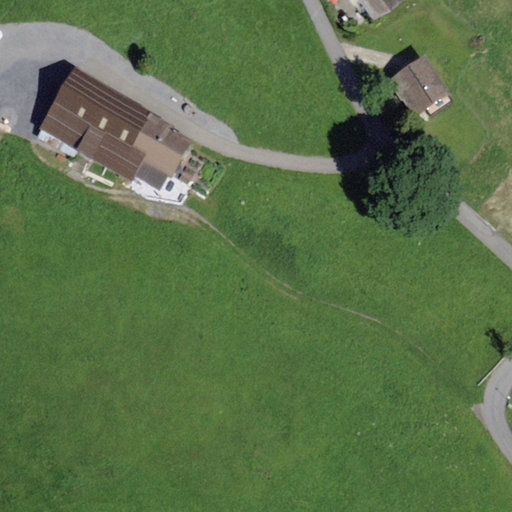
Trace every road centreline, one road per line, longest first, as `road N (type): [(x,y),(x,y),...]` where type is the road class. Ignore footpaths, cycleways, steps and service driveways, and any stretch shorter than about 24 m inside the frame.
road 1 (track): [(41,174),(173,205),(298,293),(392,332),(492,400)]
road 2 (residential): [(0,72),(81,71),(217,144),(281,161),(349,167),(384,152)]
road 3 (residential): [(310,0),(384,152)]
road 4 (residential): [(384,152),(511,258)]
